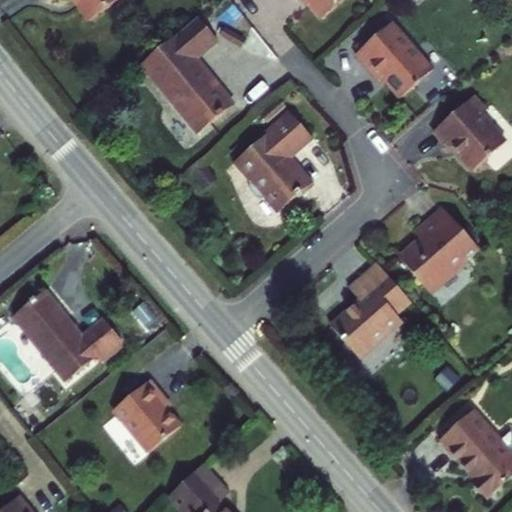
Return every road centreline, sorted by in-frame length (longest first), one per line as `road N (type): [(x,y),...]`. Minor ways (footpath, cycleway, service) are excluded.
road 1 (residential): [(224,335),(398,184),(299,65)]
road 2 (secondary): [(379,511),(224,335)]
road 3 (secondary): [(224,335),(98,189)]
road 4 (secondary): [(98,189),(0,71)]
road 5 (residential): [(98,189),(0,270)]
